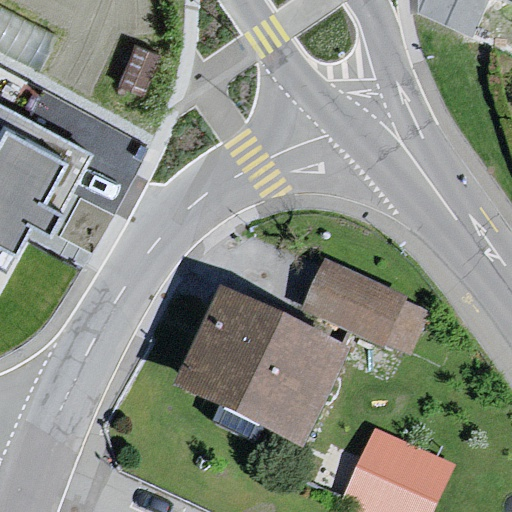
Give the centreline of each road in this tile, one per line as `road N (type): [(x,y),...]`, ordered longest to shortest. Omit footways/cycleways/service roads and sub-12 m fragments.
road 1 (residential): [(35,471),(57,409),(155,234),(256,164),(378,117)]
road 2 (residential): [(511,298),(378,117)]
road 3 (residential): [(246,0),(318,98),(378,117)]
road 4 (residential): [(378,117),(385,31),(368,0)]
